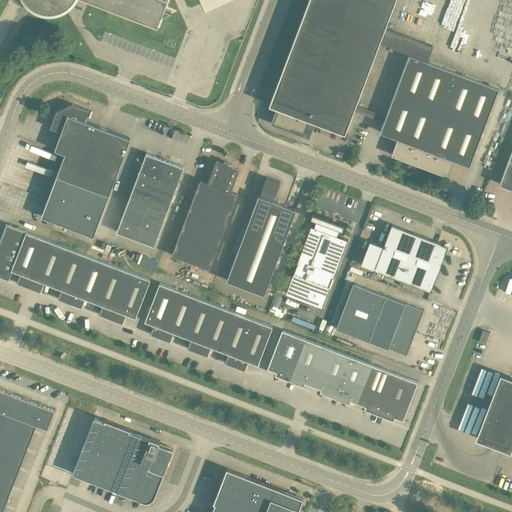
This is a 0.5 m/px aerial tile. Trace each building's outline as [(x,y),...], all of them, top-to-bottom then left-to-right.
[(24,0),(26,2),(28,4),(30,6),(32,7),(34,9),(36,10),(38,11),(41,12),(43,13),(46,13),(49,13),(51,13),(54,13),(56,12),(59,12),(61,11),(63,10),(66,8),(68,7),(70,5),(72,3),(73,1),(74,0),(91,0),(158,26),(162,15),(172,11),(164,8),(167,0),(24,0)] [(308,0),(269,104),(278,107),(273,122),(290,128),(291,127),(304,131),(309,119),(345,132),(395,0),(308,0)] [(356,104),(354,110),(383,121),(380,131),(398,138),(391,154),(408,160),(445,175),(451,160),(451,159),(456,160),(469,165),(471,160),(499,87),(427,60),(433,45),(385,27),(379,42),(409,53),(386,115),(356,104)] [(109,195),(130,138),(85,120),(89,109),(72,103),(57,110),(50,127),(61,131),(55,149),(65,153),(57,175),(109,195)] [(511,149),(499,184),(511,188),(511,149)] [(116,232),(154,246),(184,167),(146,152),(116,232)] [(208,182),(200,180),(172,254),(209,269),(238,194),(230,191),(238,169),(231,166),(232,164),(224,160),(223,163),(216,161),(208,182)] [(94,235),(109,195),(57,175),(42,215),(94,235)] [(258,195),(227,280),(264,294),(296,209),(272,200),(274,195),(275,195),(280,182),(266,177),(261,190),(262,191),(260,195),(258,195)] [(316,220),(314,226),(311,225),(286,293),(322,307),(348,239),(337,235),(339,229),(342,230),(344,225),(337,222),(335,227),(329,224),(331,220),(313,213),(311,218),(316,220)] [(0,239),(21,247),(27,231),(6,223),(0,239)] [(370,240),(361,264),(431,291),(448,245),(392,224),(383,246),(370,240)] [(27,231),(21,247),(15,262),(12,269),(13,269),(21,273),(17,282),(29,287),(47,239),(27,231)] [(0,239),(0,256),(15,262),(21,247),(0,239)] [(56,278),(68,247),(47,239),(29,287),(41,291),(44,282),(53,285),(56,278)] [(68,247),(56,278),(53,285),(62,288),(58,298),(70,302),(88,255),(87,254),(68,247)] [(159,260),(140,254),(137,263),(154,269),(155,270),(159,260)] [(82,307),(85,297),(94,301),(109,262),(88,255),(70,302),(82,307)] [(12,269),(15,262),(0,256),(0,275),(9,279),(13,269),(12,269)] [(150,278),(109,262),(94,301),(103,304),(99,314),(123,323),(126,313),(136,317),(150,278)] [(154,324),(150,333),(160,337),(179,289),(160,282),(145,320),(154,324)] [(353,282),(336,328),(406,355),(424,310),(353,282)] [(170,341),(174,331),(183,335),(197,296),(179,289),(160,337),(170,341)] [(198,351),(214,309),(216,304),(197,296),(183,335),(191,338),(188,347),(198,351)] [(220,349),(224,339),(235,311),(216,304),(214,309),(198,351),(208,355),(211,346),(220,349)] [(235,366),(251,323),(253,318),(235,311),(224,339),(220,349),(229,352),(225,362),(235,366)] [(253,318),(251,323),(235,366),(245,369),(249,360),(258,364),(272,325),(253,318)] [(305,338),(282,329),(268,367),(290,376),(305,338)] [(479,341),(485,344),(490,332),(483,330),(479,341)] [(313,385),(328,346),(305,338),(290,376),(313,385)] [(335,393),(336,392),(350,355),(328,346),(313,385),(335,393)] [(358,402),(358,401),(372,364),(350,355),(336,392),(335,393),(358,402)] [(372,364),(358,401),(358,402),(380,411),(395,372),(372,364)] [(380,411),(403,419),(418,381),(395,372),(380,411)] [(511,377),(501,374),(477,437),(510,449),(511,443),(511,377)] [(48,428),(55,409),(0,387),(0,511),(2,511),(36,424),(48,428)] [(72,473),(143,500),(144,500),(146,501),(148,500),(150,500),(151,499),(153,498),(154,497),(155,496),(160,482),(158,481),(170,449),(158,444),(160,440),(150,436),(149,438),(130,430),(130,429),(105,419),(105,421),(94,417),(72,473)] [(295,511),(298,505),(294,495),(249,478),(249,476),(227,467),(214,502),(215,503),(214,506),(210,511),(295,511)]
